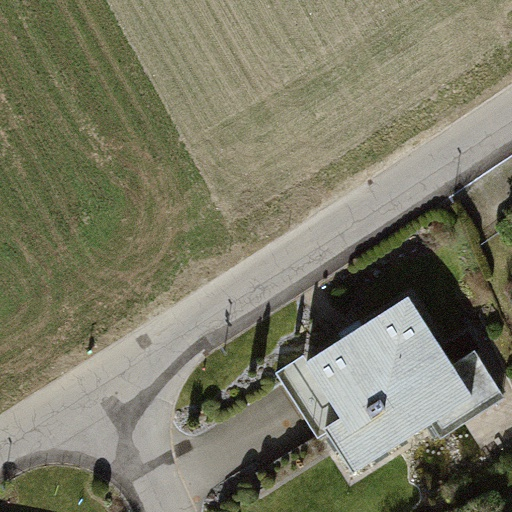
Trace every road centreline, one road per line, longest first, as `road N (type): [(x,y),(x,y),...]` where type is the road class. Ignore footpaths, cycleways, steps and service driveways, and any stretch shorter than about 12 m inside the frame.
road 1 (residential): [(511,117),(106,384)]
road 2 (residential): [(106,384),(163,511)]
road 3 (residential): [(106,384),(0,451)]
